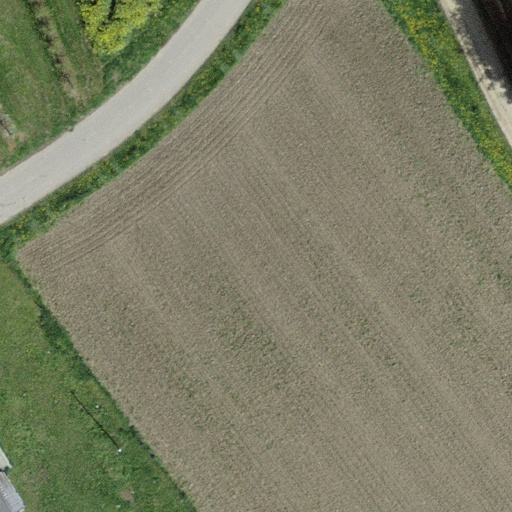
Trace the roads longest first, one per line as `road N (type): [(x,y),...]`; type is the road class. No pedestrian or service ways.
road 1 (residential): [(0,206),(68,161),(224,29),(243,0)]
road 2 (track): [(457,0),(511,110)]
